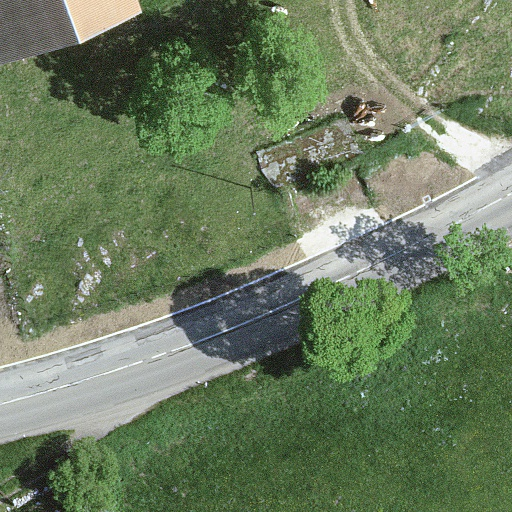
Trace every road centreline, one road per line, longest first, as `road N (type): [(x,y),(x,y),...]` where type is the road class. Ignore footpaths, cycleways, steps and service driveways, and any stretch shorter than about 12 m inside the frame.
road 1 (secondary): [(511,196),(280,315),(0,408)]
road 2 (track): [(348,0),(347,57),(420,118),(511,164)]
road 3 (track): [(180,354),(127,413),(0,492)]
